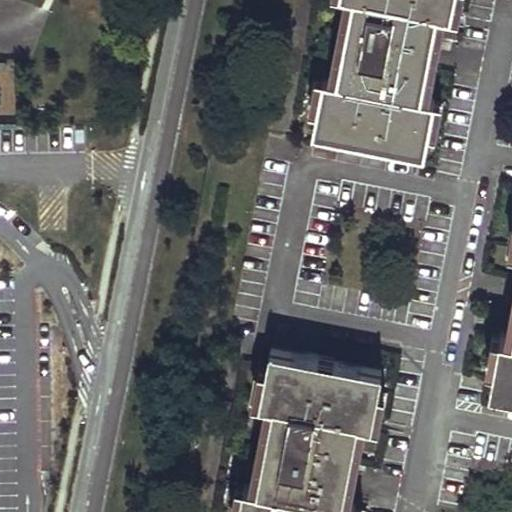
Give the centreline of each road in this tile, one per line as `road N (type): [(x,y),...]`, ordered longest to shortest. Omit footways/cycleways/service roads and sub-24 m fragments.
road 1 (residential): [(178,0),(70,511)]
road 2 (residential): [(414,511),(477,150),(510,10)]
